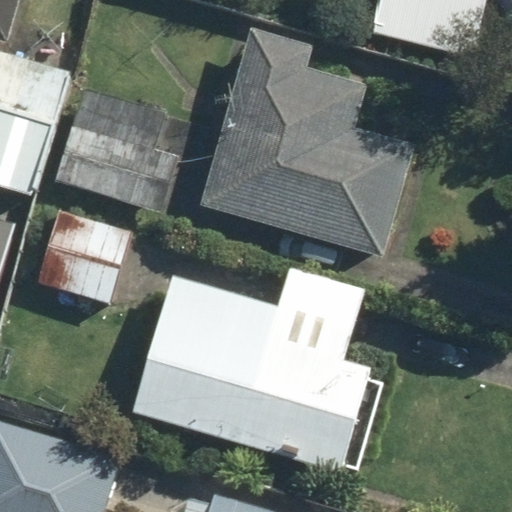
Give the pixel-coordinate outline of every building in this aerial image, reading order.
[(0,0),(0,50),(5,52),(21,0),(0,0)] [(471,64),(485,0),(263,0),(260,14),(471,64)] [(359,91),(302,73),(308,55),(252,38),(199,208),(378,264),(412,154),(346,133),(359,91)] [(0,194),(29,204),(67,83),(0,61),(0,194)] [(155,154),(168,120),(87,90),(54,181),(157,219),(179,163),(155,154)] [(56,218),(34,284),(107,308),(129,242),(56,218)] [(0,228),(0,268),(11,232),(0,228)] [(340,372),(362,301),(255,269),(244,305),(168,283),(128,417),(336,480),(366,380),(340,372)] [(102,511),(117,469),(0,428),(0,511),(102,511)] [(257,511),(212,498),(208,511),(257,511)]
